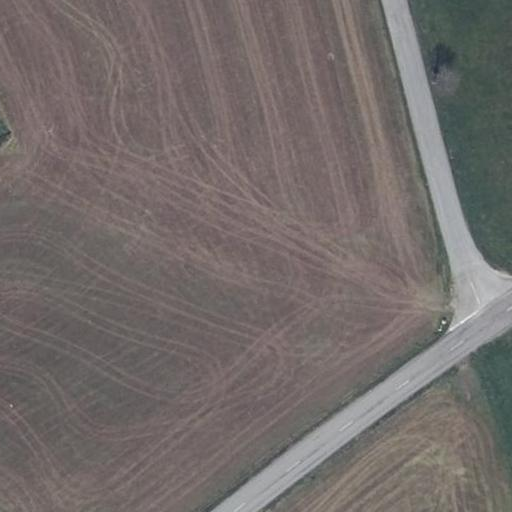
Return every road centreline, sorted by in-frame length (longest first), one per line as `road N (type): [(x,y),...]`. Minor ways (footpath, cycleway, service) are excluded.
road 1 (residential): [(392,0),(482,326)]
road 2 (tertiary): [(232,511),(482,326)]
road 3 (track): [(511,501),(465,340)]
